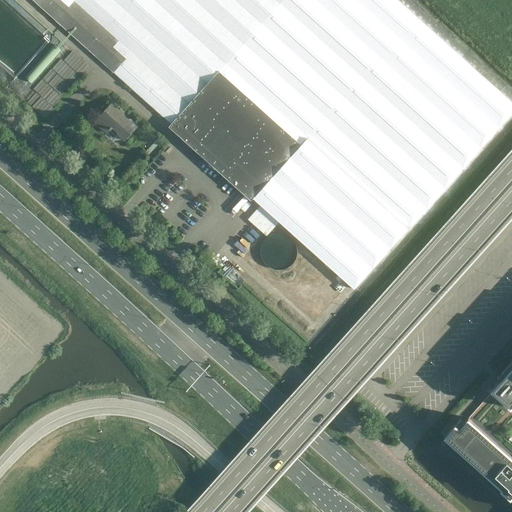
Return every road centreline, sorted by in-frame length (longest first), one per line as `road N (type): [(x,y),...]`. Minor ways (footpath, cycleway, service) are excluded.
road 1 (unclassified): [(440,511),(0,116)]
road 2 (trunk): [(396,511),(0,156)]
road 3 (trunk): [(511,168),(202,511)]
road 4 (trunk): [(0,194),(329,500)]
road 5 (trunk): [(230,511),(511,199)]
road 6 (unknown): [(172,259),(211,213),(214,194),(170,164),(122,214)]
